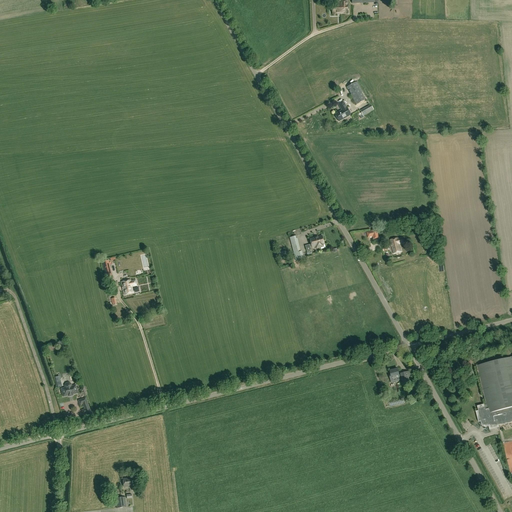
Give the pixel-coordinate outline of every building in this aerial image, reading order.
[(348,14),(348,4),(347,0),(335,0),(336,2),(340,2),(340,12),(341,12),(341,14),(348,14)] [(340,2),(336,2),(336,3),(339,3),(339,4),(332,4),(332,15),(341,14),(341,12),(340,12),(340,2)] [(355,82),(347,87),(356,105),(365,100),(355,82)] [(346,108),(343,102),(338,105),(343,112),(340,114),(339,113),(335,115),(339,122),(351,115),(347,108),(346,108)] [(360,111),(363,116),(373,110),(371,105),(360,111)] [(380,237),(378,230),(371,231),(374,239),(380,237)] [(296,239),(296,236),(290,238),(291,245),(293,252),(295,260),(304,258),(302,251),(301,252),(301,250),(297,238),(296,239)] [(322,236),(310,239),(312,248),(316,247),(316,249),(321,247),(320,246),(324,244),(322,236)] [(405,237),(390,240),(393,254),(401,252),(399,245),(406,243),(405,237)] [(112,277),(111,269),(109,261),(103,262),(106,278),(112,277)] [(133,293),(132,287),(137,286),(136,280),(131,281),(131,280),(121,282),(124,295),(133,293)] [(511,356),(476,366),(486,404),(477,406),(478,411),(476,412),(479,422),(482,421),(483,424),(485,426),(489,425),(490,430),(499,427),(499,426),(511,422),(511,356)] [(409,381),(407,372),(401,374),(401,375),(399,376),(398,369),(390,371),(391,376),(390,376),(391,383),(402,380),(403,383),(409,381)] [(65,388),(62,389),(63,392),(62,393),(64,397),(69,396),(73,395),(78,393),(76,389),(75,389),(74,385),(71,386),(71,384),(68,383),(66,383),(65,386),(65,388)] [(86,398),(79,401),(80,405),(83,404),(85,409),(82,410),(83,414),(90,412),(86,398)] [(124,487),(136,486),(135,478),(124,479),(124,487)] [(115,498),(117,508),(126,507),(125,497),(115,498)]
